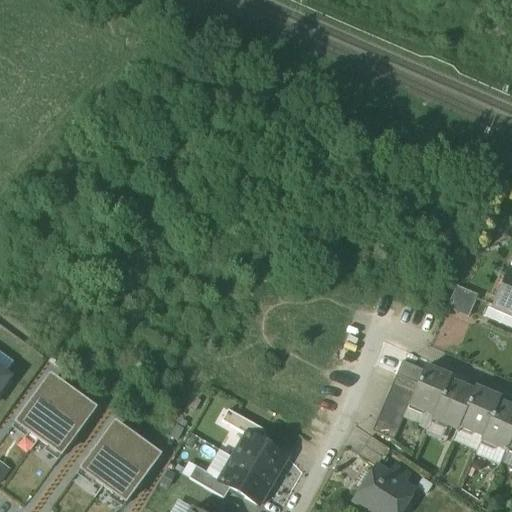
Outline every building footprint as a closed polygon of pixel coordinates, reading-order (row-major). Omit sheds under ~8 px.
[(511,273),(508,272),(492,307),(492,308),(511,316),(511,273)] [(467,292),(456,287),(446,309),(457,314),(467,292)] [(478,297),(467,292),(457,314),(468,319),(478,297)] [(511,316),(492,308),(492,307),(489,306),(483,319),(511,331),(511,316)] [(423,371),(402,362),(396,376),(417,385),(423,371)] [(449,381),(424,370),(417,385),(412,397),(408,406),(433,417),(447,384),(448,385),(449,381)] [(417,385),(396,376),(391,388),(412,397),(417,385)] [(0,401),(11,385),(0,377),(0,401)] [(38,441),(72,394),(52,380),(44,391),(41,389),(15,425),(38,441)] [(448,385),(447,384),(433,417),(431,421),(457,432),(458,427),(472,395),(471,395),(448,385)] [(412,397),(391,388),(386,399),(407,408),(408,406),(412,397)] [(499,402),(473,391),(471,395),(472,395),(458,427),(482,438),(483,438),(497,405),(497,406),(499,402)] [(91,408),(72,394),(38,441),(60,458),(86,422),(83,420),(91,408)] [(407,408),(386,399),(381,410),(403,419),(407,408)] [(511,412),(497,406),(497,405),(483,438),(482,438),(480,442),(506,453),(507,449),(507,448),(511,436),(511,412)] [(403,419),(381,410),(377,421),(398,430),(403,419)] [(263,432),(227,412),(221,423),(246,437),(247,437),(257,443),(263,432)] [(398,430),(377,421),(372,433),(393,442),(398,430)] [(102,499),(137,448),(113,431),(78,483),(102,499)] [(257,443),(247,437),(246,437),(232,461),(271,483),(285,459),(257,443)] [(370,439),(357,458),(376,470),(388,451),(370,439)] [(128,511),(162,464),(137,448),(102,499),(121,511),(128,511)] [(271,483),(232,461),(219,483),(218,484),(229,491),(257,507),(271,483)] [(219,483),(195,469),(188,481),(223,501),(229,491),(218,484),(219,483)] [(412,494),(376,470),(372,476),(367,473),(363,474),(356,484),(356,488),(361,492),(354,503),(367,511),(400,511),(401,511),(412,494)] [(432,487),(422,481),(416,490),(426,496),(432,487)]
